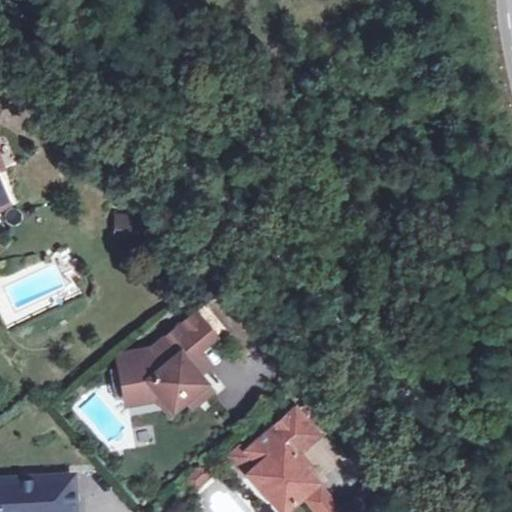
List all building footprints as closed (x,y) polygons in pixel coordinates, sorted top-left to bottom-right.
[(0,204),(8,202),(0,181),(0,170),(1,170),(0,167),(0,204)] [(136,246),(138,230),(129,228),(126,245),(136,246)] [(136,246),(154,248),(156,232),(138,230),(136,246)] [(200,328),(154,360),(145,366),(146,373),(123,375),(125,407),(158,404),(158,413),(165,424),(183,412),(189,421),(211,406),(200,390),(189,374),(200,366),(218,354),(200,328)] [(145,366),(154,360),(122,362),(123,375),(146,373),(145,366)] [(200,390),(210,382),(200,366),(189,374),(200,390)] [(292,455),(298,449),(317,434),(294,408),(245,451),(256,465),(246,473),(282,511),(316,482),(305,469),(292,455)] [(310,464),(298,449),(292,455),(305,469),(310,464)] [(198,463),(186,474),(197,486),(209,475),(198,463)] [(0,511),(72,511),(71,479),(36,481),(35,474),(24,474),(17,481),(0,482),(0,511)] [(179,479),(190,492),(197,486),(186,474),(179,479)] [(320,486),(306,499),(317,511),(322,511),(334,502),(320,486)] [(343,511),(334,502),(322,511),(343,511)]
